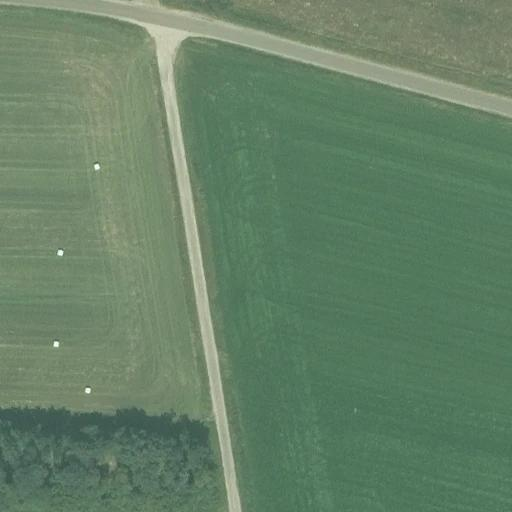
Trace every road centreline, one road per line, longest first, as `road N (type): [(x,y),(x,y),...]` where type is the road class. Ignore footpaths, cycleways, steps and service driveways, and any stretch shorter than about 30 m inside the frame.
road 1 (track): [(236,511),(152,0)]
road 2 (unclassified): [(511,109),(232,35),(33,0)]
